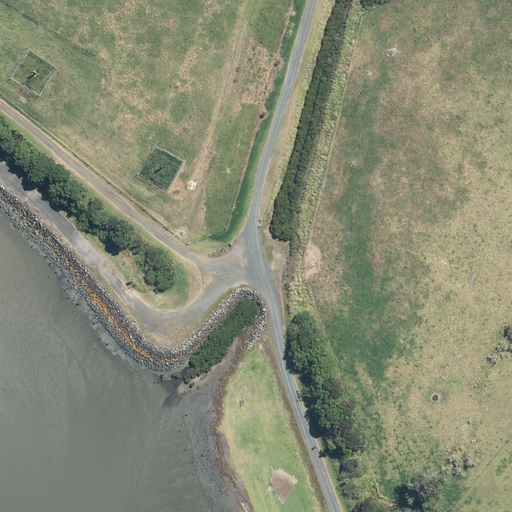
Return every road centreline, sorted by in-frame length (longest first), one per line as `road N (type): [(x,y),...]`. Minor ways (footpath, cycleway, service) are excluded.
road 1 (track): [(310,0),(253,228),(292,391),(335,511)]
road 2 (track): [(0,106),(194,259),(261,273)]
road 3 (track): [(0,179),(54,220),(146,313),(188,313),(235,270)]
